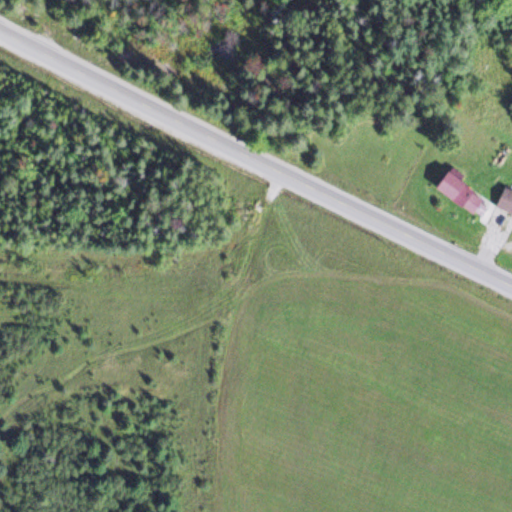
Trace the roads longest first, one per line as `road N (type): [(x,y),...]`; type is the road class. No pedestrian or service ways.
road 1 (residential): [(282,172),(0,29)]
road 2 (residential): [(511,285),(282,172)]
